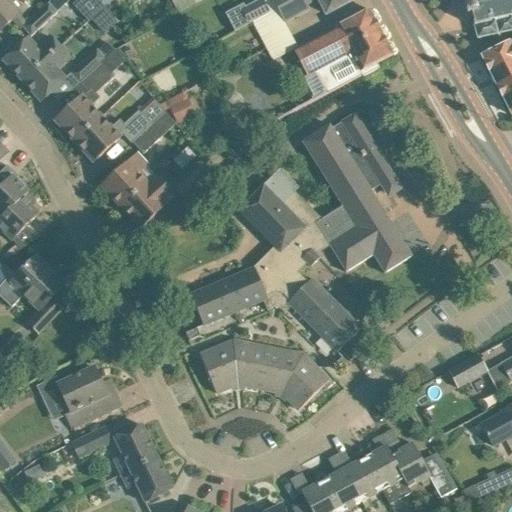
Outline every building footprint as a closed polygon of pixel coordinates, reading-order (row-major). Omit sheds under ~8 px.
[(20,13),(7,0),(0,0),(0,31),(13,20),(19,15),(20,13)] [(26,23),(21,27),(30,37),(69,2),(67,0),(50,0),(48,3),(26,23)] [(97,0),(71,0),(97,37),(115,24),(97,0)] [(205,0),(169,0),(174,13),(205,0)] [(260,0),(241,10),(249,24),(270,13),(263,0),(260,0)] [(295,0),(293,1),(292,0),(273,0),(286,24),(310,11),(308,7),(320,0),(327,15),(354,0),(295,0)] [(511,29),(511,0),(467,0),(469,5),(464,6),(467,17),(472,16),(478,39),(511,29)] [(294,50),(308,76),(326,66),(338,88),(362,76),(362,77),(379,68),(377,63),(393,55),(369,10),(294,50)] [(19,15),(13,20),(20,28),(21,27),(26,23),(19,15)] [(4,61),(23,82),(59,48),(50,37),(37,49),(27,39),(4,61)] [(511,42),(510,44),(509,43),(481,57),(511,115),(511,42)] [(71,75),(79,84),(101,63),(114,52),(106,44),(98,51),(97,50),(71,75)] [(23,82),(42,102),(65,80),(55,70),(68,58),(59,48),(23,82)] [(67,111),(56,122),(75,142),(102,117),(92,107),(101,99),(97,94),(115,78),(112,74),(101,63),(79,84),(59,103),(67,111)] [(169,108),(177,125),(195,116),(187,99),(169,108)] [(75,142),(94,163),(124,135),(132,144),(133,143),(152,125),(140,112),(126,125),(121,121),(113,129),(102,117),(75,142)] [(165,113),(152,125),(133,143),(143,155),(175,125),(165,113)] [(330,126),(303,143),(343,208),(322,221),(316,224),(346,273),(373,256),(384,274),(412,257),(371,191),(379,185),(386,195),(401,186),(355,114),(341,123),(332,129),(330,126)] [(0,162),(9,153),(3,148),(0,151),(0,162)] [(177,168),(193,156),(187,148),(171,160),(177,168)] [(103,187),(122,208),(147,184),(138,174),(146,166),(137,156),(103,187)] [(175,191),(186,203),(218,172),(212,165),(203,174),(198,169),(175,191)] [(27,194),(29,192),(13,177),(16,174),(7,166),(0,173),(0,217),(1,218),(26,193),(27,194)] [(122,208),(141,228),(175,197),(165,187),(156,177),(147,184),(122,208)] [(284,251),(293,257),(292,261),(258,276),(268,300),(263,302),(267,311),(273,309),(280,310),(284,314),(292,307),(288,303),(308,284),(297,273),(307,263),(311,267),(320,259),(315,255),(329,246),(316,224),(322,221),(294,192),(282,204),(264,186),(239,212),(281,254),(284,251)] [(29,205),(33,200),(26,193),(1,218),(0,217),(0,230),(12,242),(39,214),(29,205)] [(10,284),(6,281),(0,287),(0,297),(11,309),(23,297),(39,312),(28,323),(39,333),(60,311),(50,301),(65,284),(36,257),(24,270),(10,284)] [(255,269),(195,294),(191,296),(204,327),(216,322),(263,302),(268,300),(258,276),(255,269)] [(361,329),(321,289),(312,280),(308,284),(288,303),(292,307),(337,353),(361,329)] [(220,347),(223,353),(203,361),(216,394),(238,385),(234,341),(220,347)] [(238,385),(260,390),(267,355),(246,350),(247,344),(234,341),(238,385)] [(343,352),(350,361),(359,354),(352,345),(343,352)] [(289,359),(267,355),(260,390),(283,394),(304,355),(290,352),(289,359)] [(309,370),(314,365),(304,355),(283,394),(299,411),(324,386),(309,370)] [(449,372),(457,389),(488,372),(479,356),(449,372)] [(336,363),(345,372),(351,366),(342,358),(336,363)] [(511,383),(511,358),(501,365),(488,372),(498,391),(511,384),(511,383)] [(58,385),(71,412),(66,414),(73,429),(121,407),(114,392),(107,395),(94,368),(58,385)] [(511,406),(502,411),(503,414),(482,426),(493,447),(511,437),(511,406)] [(113,460),(120,476),(157,458),(142,426),(114,439),(122,455),(113,460)] [(72,445),(79,460),(112,443),(105,428),(72,445)] [(381,437),(408,490),(430,478),(441,499),(456,491),(437,455),(422,463),(413,445),(400,452),(398,448),(397,448),(389,433),(381,437)] [(365,460),(383,493),(390,505),(410,494),(408,490),(381,437),(378,439),(379,442),(374,444),(379,452),(365,460)] [(0,440),(0,469),(1,471),(16,459),(0,440)] [(336,457),(362,504),(383,493),(365,460),(348,469),(341,454),(336,457)] [(341,473),(323,482),(339,511),(349,511),(362,504),(336,457),(333,458),(341,473)] [(157,458),(120,476),(127,491),(137,486),(146,504),(173,491),(157,458)] [(489,481),(465,491),(469,503),(511,484),(511,470),(496,477),(494,472),(487,476),(489,481)] [(339,511),(323,482),(306,492),(298,477),(291,481),(299,496),(302,494),(306,502),(293,509),(295,511),(339,511)]
